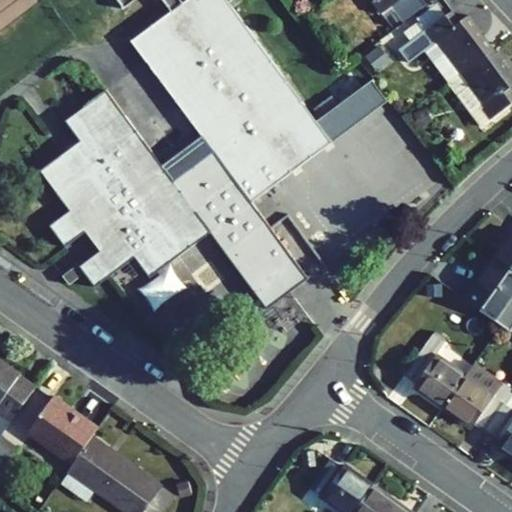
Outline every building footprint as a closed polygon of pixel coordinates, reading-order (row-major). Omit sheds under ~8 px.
[(77,130),(68,137),(164,180),(176,185),(270,116),(300,93),(293,84),(226,0),(116,0),(117,0),(164,0),(165,1),(126,32),(208,139),(169,167),(100,82),(63,111),(72,124),(77,130)] [(449,10),(421,32),(429,43),(435,39),(454,63),(485,41),(466,14),(457,20),(449,10)] [(511,75),(485,41),(454,63),(438,75),(473,119),(511,92),(504,83),(511,76),(511,75)] [(369,67),(314,110),(329,130),(385,87),(369,67)] [(314,110),(300,93),(270,116),(299,153),(329,130),(314,110)] [(251,191),(299,153),(270,116),(176,185),(164,180),(104,264),(108,269),(135,248),(151,268),(209,223),(267,297),(309,266),(251,191)] [(68,200),(49,215),(65,237),(95,214),(109,232),(91,247),(104,264),(164,180),(68,137),(38,161),(68,200)] [(511,233),(494,258),(511,270),(511,233)] [(475,289),(467,301),(510,332),(511,328),(511,270),(494,258),(473,288),(475,289)] [(465,376),(436,355),(445,343),(433,334),(403,376),(415,384),(414,387),(443,407),(465,376)] [(0,435),(36,385),(0,359),(0,435)] [(465,376),(443,407),(472,427),(473,425),(486,434),(511,396),(511,390),(474,364),(465,376)] [(26,433),(72,464),(97,428),(52,396),(26,433)] [(498,442),(496,445),(511,455),(511,396),(486,434),(498,442)] [(0,470),(16,448),(0,436),(0,470)] [(68,471),(69,472),(95,489),(127,511),(142,511),(161,485),(92,437),(68,471)] [(301,452),(302,464),(317,463),(316,451),(301,452)] [(352,511),(371,485),(342,465),(341,467),(329,459),(308,488),(321,497),(313,508),(318,511),(352,511)] [(61,484),(86,502),(95,489),(69,472),(61,484)] [(162,511),(174,495),(161,485),(145,509),(148,511),(162,511)] [(409,511),(371,485),(352,511),(409,511)]
